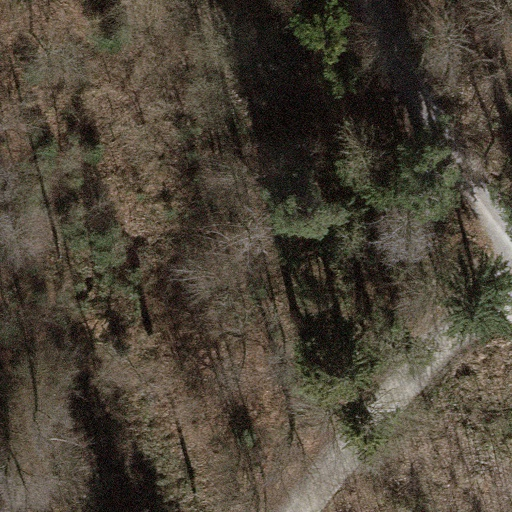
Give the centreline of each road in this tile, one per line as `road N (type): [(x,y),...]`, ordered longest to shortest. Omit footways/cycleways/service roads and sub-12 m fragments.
road 1 (track): [(300,511),(415,373),(511,277)]
road 2 (track): [(372,0),(429,123),(511,232)]
